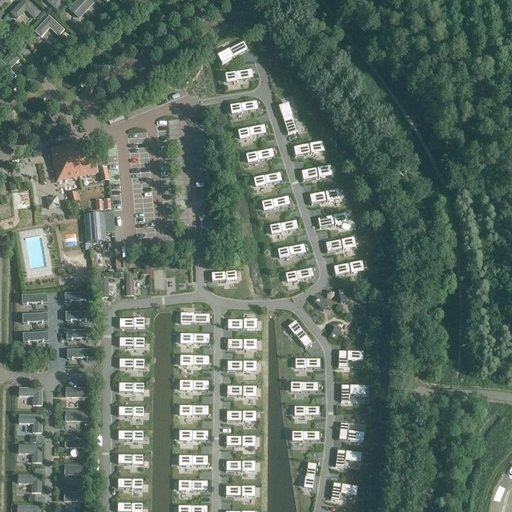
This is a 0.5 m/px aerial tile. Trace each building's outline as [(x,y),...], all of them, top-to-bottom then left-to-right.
[(39,13),(25,0),(23,0),(10,14),(16,20),(25,11),(33,19),(39,13)] [(64,0),(44,0),(55,10),(64,0)] [(93,4),(89,0),(78,0),(69,10),(79,19),(93,4)] [(115,10),(110,6),(109,6),(107,10),(112,14),(115,11),(115,10)] [(37,17),(41,20),(46,15),(42,12),(37,17)] [(58,36),(64,31),(49,17),(35,32),(40,37),(49,29),(58,36)] [(69,40),(64,36),(60,40),(65,45),(69,40)] [(243,42),(218,55),(223,63),(248,50),(243,42)] [(14,77),(9,73),(7,71),(17,61),(12,55),(0,66),(0,75),(7,83),(14,77)] [(253,69),(226,74),(227,83),(254,78),(253,69)] [(258,102),(231,107),(232,115),(259,110),(258,102)] [(280,107),(289,134),(297,131),(288,104),(280,107)] [(265,126),(238,131),(240,140),(266,134),(265,126)] [(294,148),(295,157),(324,151),(322,143),(294,148)] [(58,183),(79,178),(97,174),(94,160),(86,162),(82,146),(82,147),(73,148),(73,146),(50,150),(57,183),(58,183)] [(273,149),(247,155),(249,164),(275,158),(273,149)] [(302,172),(304,181),(332,175),(330,167),(302,172)] [(107,169),(106,169),(98,170),(101,183),(110,181),(107,169)] [(280,173),(254,178),(256,187),(282,181),(280,173)] [(310,196),(312,204),(340,199),(338,190),(310,196)] [(16,221),(31,219),(28,191),(20,192),(12,193),(13,205),(15,205),(17,217),(16,217),(16,221)] [(68,193),(70,203),(77,201),(75,192),(68,193)] [(48,210),(59,208),(57,197),(46,199),(48,210)] [(289,197),(263,203),(264,212),(290,206),(289,197)] [(106,243),(104,215),(84,216),(86,245),(90,245),(106,243)] [(319,220),(320,229),(349,223),(347,215),(319,220)] [(297,221),(271,226),(273,235),(299,229),(297,221)] [(326,244),(328,253),(356,247),(354,239),(326,244)] [(304,245),(278,250),(280,260),(306,253),(304,245)] [(334,268),(336,276),(364,271),(363,262),(334,268)] [(313,269),(287,275),(288,284),(315,278),(313,269)] [(237,272),(212,274),(213,283),(237,281),(237,272)] [(125,296),(134,296),(134,274),(125,274),(125,296)] [(339,292),(342,303),(347,301),(345,291),(339,292)] [(90,293),(64,293),(64,303),(91,302),(90,293)] [(360,305),(366,307),(371,295),(365,293),(360,305)] [(46,294),(21,296),(21,305),(46,303),(46,294)] [(319,299),(315,304),(325,311),(329,306),(319,299)] [(90,312),(64,312),(64,322),(90,321),(90,312)] [(46,313),(21,315),(22,324),(47,323),(46,313)] [(211,315),(182,314),(181,324),(210,324),(211,315)] [(145,319),(120,319),(120,329),(145,328),(145,319)] [(257,321),(228,320),(228,330),(257,330),(257,321)] [(312,343),(296,322),(289,328),(306,349),(312,343)] [(331,339),(336,342),(341,330),(336,328),(331,339)] [(360,328),(357,333),(366,340),(370,335),(360,328)] [(91,330),(65,331),(66,341),(92,339),(91,330)] [(47,332),(21,333),(22,343),(47,342),(47,332)] [(209,335),(180,335),(180,344),(209,345),(209,335)] [(144,338),(120,338),(120,348),(144,347),(144,338)] [(257,342),(228,341),(228,350),(257,351),(257,342)] [(91,350),(66,350),(67,360),(92,359),(91,350)] [(364,353),(340,352),(339,368),(347,368),(348,362),(363,362),(364,353)] [(209,358),(180,357),(180,366),(209,367),(209,358)] [(144,361),(120,360),(120,369),(144,370),(144,361)] [(320,361),(296,360),(296,370),(320,369),(320,361)] [(258,362),(229,362),(228,371),(257,372),(258,362)] [(209,382),(180,381),(180,391),(209,392),(209,382)] [(144,385),(120,384),(120,393),(144,393),(144,385)] [(319,384),(292,384),(292,393),(319,393),(319,384)] [(257,387),(228,387),(228,396),(257,397),(257,387)] [(366,387),(343,387),(342,402),(350,403),(350,396),(366,397),(366,387)] [(42,389),(19,389),(19,398),(34,398),(34,400),(32,400),(32,407),(42,407),(42,389)] [(66,389),(66,399),(91,400),(91,389),(66,389)] [(208,408),(179,407),(179,416),(208,417),(208,408)] [(320,408),(295,408),(295,417),(320,417),(320,408)] [(144,409),(120,409),(120,417),(144,418),(144,409)] [(66,413),(66,423),(90,423),(90,413),(66,413)] [(257,413),(228,413),(228,422),(257,423),(257,413)] [(42,417),(19,417),(19,425),(34,425),(34,428),(32,428),(32,434),(42,434),(42,417)] [(340,441),(363,443),(365,433),(349,432),(350,425),(341,424),(340,441)] [(144,432),(119,432),(119,441),(143,441),(144,432)] [(209,432),(180,432),(179,441),(208,442),(209,432)] [(320,434),(293,433),(293,442),(320,442),(320,434)] [(256,438),(227,437),(227,447),(256,447),(256,438)] [(66,439),(65,449),(90,450),(90,440),(66,439)] [(32,464),(41,464),(42,447),(19,447),(18,455),(33,455),(33,458),(32,458),(32,464)] [(362,455),(338,452),(336,468),(345,469),(346,462),(361,464),(362,455)] [(142,457),(118,456),(118,465),(142,465),(142,457)] [(208,458),(179,457),(179,467),(208,467),(208,458)] [(256,463),(227,462),(227,472),(256,472),(256,463)] [(317,466),(309,464),(305,489),(313,490),(317,466)] [(64,466),(64,476),(89,477),(89,467),(64,466)] [(32,494),(41,494),(41,477),(18,477),(18,485),(33,485),(33,488),(32,488),(32,494)] [(143,481),(119,480),(118,489),(143,490),(143,481)] [(209,482),(180,482),(179,491),(208,492),(209,482)] [(358,487),(334,484),(332,500),(341,502),(342,494),(357,497),(358,487)] [(256,488),(227,488),(227,497),(256,498),(256,488)] [(64,493),(64,503),(88,504),(88,494),(64,493)]
